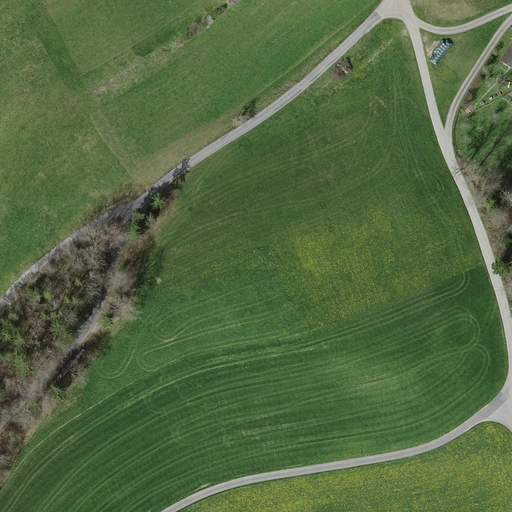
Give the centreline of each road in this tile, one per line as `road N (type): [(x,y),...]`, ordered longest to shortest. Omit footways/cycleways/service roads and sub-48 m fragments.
road 1 (unclassified): [(0,425),(85,329),(139,203),(308,80),(389,0)]
road 2 (track): [(511,395),(427,446),(233,483),(168,511)]
road 3 (unclassified): [(400,0),(484,238),(511,345)]
road 4 (track): [(139,203),(68,241),(0,306)]
road 5 (track): [(445,142),(462,90),(511,18)]
